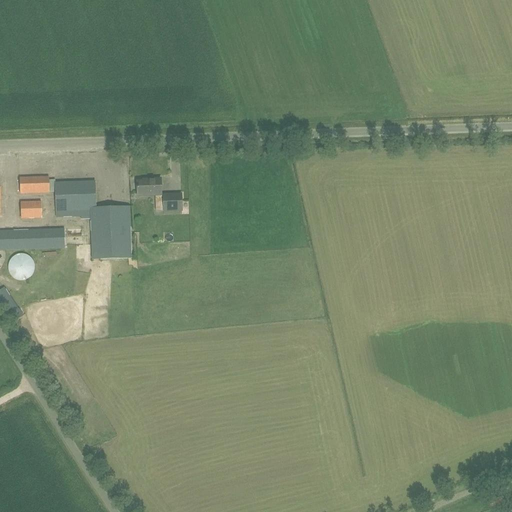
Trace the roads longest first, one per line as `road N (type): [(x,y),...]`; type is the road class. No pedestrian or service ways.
road 1 (unclassified): [(0,146),(511,126)]
road 2 (unclassified): [(118,511),(0,331)]
